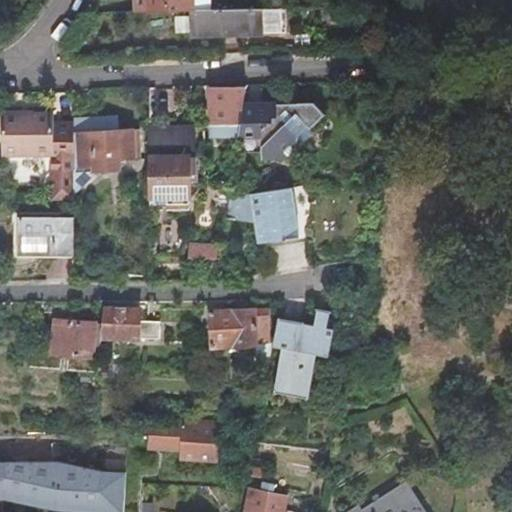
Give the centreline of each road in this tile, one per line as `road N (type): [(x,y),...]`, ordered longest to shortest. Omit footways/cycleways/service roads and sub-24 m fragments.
road 1 (residential): [(16,64),(36,73),(385,68)]
road 2 (residential): [(0,294),(227,291),(362,277)]
